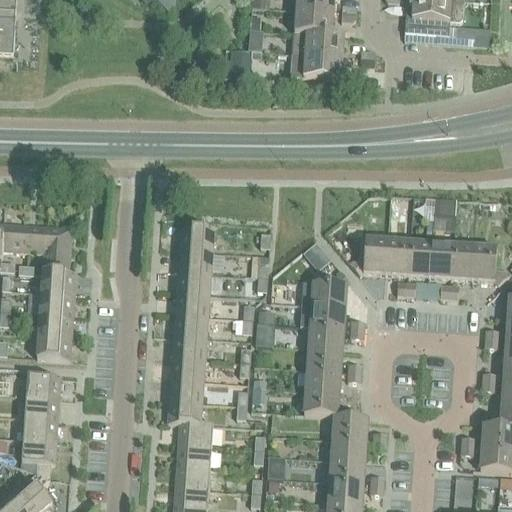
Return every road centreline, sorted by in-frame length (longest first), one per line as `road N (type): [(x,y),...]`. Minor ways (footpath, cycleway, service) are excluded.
road 1 (residential): [(137,146),(118,511)]
road 2 (residential): [(425,436),(444,431),(463,411),(465,348),(384,342),(383,410)]
road 3 (tertiary): [(511,113),(285,146)]
road 4 (tertiary): [(285,146),(346,154),(511,136)]
road 5 (tertiary): [(285,146),(137,146)]
road 6 (tertiary): [(137,146),(0,143)]
road 7 (residential): [(471,60),(402,55),(375,32),(376,0)]
